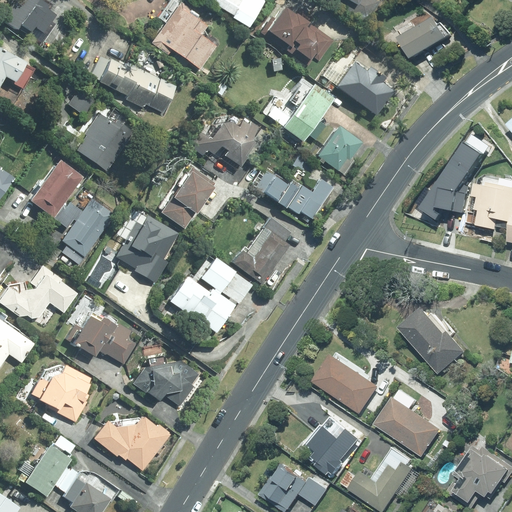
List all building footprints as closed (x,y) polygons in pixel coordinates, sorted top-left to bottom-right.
[(12,0),(0,19),(0,22),(11,29),(14,25),(24,32),(27,27),(38,34),(51,15),(39,8),(41,5),(32,0),(12,0)] [(208,0),(211,2),(210,4),(230,15),(228,18),(245,28),(262,0),(208,0)] [(321,0),(357,18),(368,14),(375,1),(374,0),(321,0)] [(195,16),(175,3),(148,44),(169,57),(172,53),(197,70),(213,46),(197,35),(203,26),(193,19),(195,16)] [(269,17),(258,33),(307,66),(312,58),(318,61),(332,41),(304,22),(308,16),(295,7),(289,15),(279,7),(271,19),(269,17)] [(400,40),(412,60),(448,39),(436,19),(400,40)] [(0,51),(0,76),(9,82),(20,63),(0,51)] [(173,86),(118,61),(116,64),(97,56),(88,76),(95,79),(93,83),(161,114),(173,86)] [(346,62),(330,86),(372,115),(388,91),(376,83),(380,77),(363,66),(360,72),(346,62)] [(277,128),(297,142),(328,98),(307,84),(277,128)] [(77,89),(65,105),(81,117),(93,101),(77,89)] [(72,150),(104,171),(130,131),(98,110),(72,150)] [(194,131),(186,143),(208,157),(215,146),(222,151),(219,155),(236,166),(242,158),(239,156),(248,141),(246,139),(255,126),(247,122),(245,124),(238,119),(233,128),(224,122),(221,127),(215,123),(205,138),(194,131)] [(358,142),(333,125),(312,156),(340,175),(350,160),(347,158),(358,142)] [(53,160),(24,200),(48,217),(77,177),(53,160)] [(155,213),(179,229),(210,183),(186,166),(155,213)] [(0,168),(0,195),(12,177),(0,168)] [(308,219),(328,187),(316,179),(307,193),(296,186),(294,190),(283,183),(282,185),(269,177),(270,176),(263,171),(252,188),(272,200),(271,203),(280,208),(282,206),(294,214),(295,211),(308,219)] [(511,186),(487,181),(486,185),(476,183),(473,196),(479,197),(477,210),(481,211),(478,226),(497,229),(499,219),(511,221),(508,240),(511,241),(511,186)] [(58,241),(80,256),(111,214),(89,198),(79,211),(66,202),(63,206),(60,205),(50,219),(65,231),(58,241)] [(176,233),(144,215),(138,224),(133,221),(112,255),(132,267),(130,270),(152,282),(164,261),(161,259),(176,233)] [(235,248),(226,261),(257,282),(285,243),(281,240),(287,232),(265,217),(259,225),(266,230),(248,257),(235,248)] [(249,283),(208,255),(192,279),(183,273),(165,299),(214,332),(249,283)] [(3,286),(0,290),(0,305),(16,316),(23,314),(27,318),(35,317),(45,301),(61,312),(74,293),(58,282),(60,279),(38,264),(26,281),(32,285),(30,287),(18,290),(15,294),(3,286)] [(427,303),(400,326),(440,373),(467,350),(427,303)] [(94,348),(120,364),(131,345),(121,339),(127,330),(114,322),(112,325),(96,315),(93,320),(84,314),(67,341),(90,355),(94,348)] [(29,342),(0,322),(0,359),(5,352),(17,360),(29,342)] [(379,386),(332,354),(313,381),(361,413),(379,386)] [(137,365),(127,381),(155,399),(159,393),(176,404),(196,374),(173,359),(161,361),(160,355),(143,357),(144,364),(137,365)] [(25,398),(73,421),(86,395),(80,392),(87,377),(60,363),(56,371),(54,370),(44,373),(42,377),(37,375),(25,398)] [(441,429),(394,397),(376,424),(423,456),(441,429)] [(102,419),(88,437),(120,460),(123,457),(140,469),(166,433),(139,413),(132,423),(111,426),(102,419)] [(313,457),(332,473),(360,439),(348,428),(340,438),(325,426),(307,447),(315,454),(313,457)] [(74,445),(57,434),(49,446),(44,442),(19,480),(42,495),(50,482),(61,489),(73,470),(62,463),(74,445)] [(511,473),(511,465),(483,446),(481,449),(474,444),(454,472),(462,478),(458,484),(455,481),(448,491),(472,509),(483,493),(488,496),(491,491),(494,493),(503,480),(506,482),(511,473)] [(340,484),(382,511),(383,511),(413,468),(408,465),(412,460),(394,447),(373,478),(361,470),(357,476),(349,471),(340,484)] [(282,463),(261,494),(287,511),(300,493),(317,504),(328,488),(311,477),(308,481),(282,463)] [(98,511),(107,498),(80,480),(79,482),(71,477),(59,495),(67,501),(64,505),(75,511),(98,511)] [(13,505),(0,496),(0,511),(11,511),(9,511),(13,505)]
